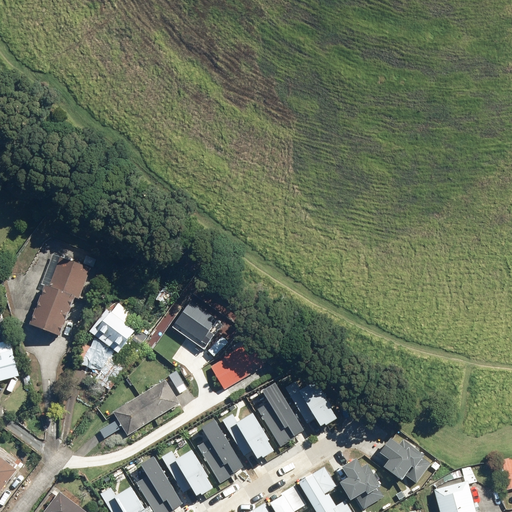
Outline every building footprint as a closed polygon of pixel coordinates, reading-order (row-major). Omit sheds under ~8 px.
[(46,285),(32,325),(63,337),(77,297),(82,299),(93,267),(55,253),(44,284),(46,285)] [(193,300),(173,327),(205,350),(225,323),(193,300)] [(109,307),(92,330),(120,352),(137,330),(128,322),(135,314),(121,303),(114,311),(109,307)] [(6,318),(0,320),(0,334),(11,331),(6,318)] [(236,352),(213,367),(227,389),(268,363),(251,335),(232,346),(236,352)] [(0,381),(22,375),(12,340),(0,343),(0,381)] [(108,349),(98,359),(103,365),(114,354),(108,349)] [(178,370),(170,375),(181,393),(190,388),(178,370)] [(167,379),(115,411),(119,419),(102,430),(107,438),(125,427),(130,435),(182,403),(167,379)] [(297,379),(287,385),(307,422),(317,417),(322,425),(327,423),(328,424),(339,418),(317,380),(302,389),(297,379)] [(270,400),(259,407),(284,450),(296,443),(294,438),(298,436),(297,434),(305,429),(277,381),(263,389),(270,400)] [(234,412),(224,417),(244,455),(254,449),(259,458),(263,455),(264,457),(276,451),(254,412),(239,421),(234,412)] [(211,436),(200,443),(225,486),(237,479),(235,474),(239,472),(238,470),(246,465),(218,417),(204,425),(211,436)] [(431,464),(389,435),(378,451),(390,459),(385,465),(416,486),(431,464)] [(173,448),(163,454),(183,491),(193,485),(198,494),(203,491),(204,493),(215,487),(194,449),(178,457),(173,448)] [(0,495),(22,466),(0,449),(0,495)] [(148,474),(137,480),(155,511),(172,511),(176,509),(175,507),(183,502),(155,454),(142,462),(148,474)] [(341,481),(351,499),(358,495),(365,507),(386,495),(372,471),(369,473),(359,457),(343,466),(349,476),(341,481)] [(511,457),(500,461),(509,491),(511,490),(511,457)] [(320,466),(295,484),(314,511),(348,511),(342,502),(337,506),(328,493),(335,488),(320,466)] [(467,481),(437,489),(442,511),(479,511),(472,484),(478,482),(475,469),(464,471),(467,481)] [(112,485),(102,491),(113,511),(147,511),(133,486),(117,495),(112,485)] [(292,487),(267,505),(272,511),(302,511),(307,509),(292,487)] [(89,511),(60,490),(44,511),(89,511)]
